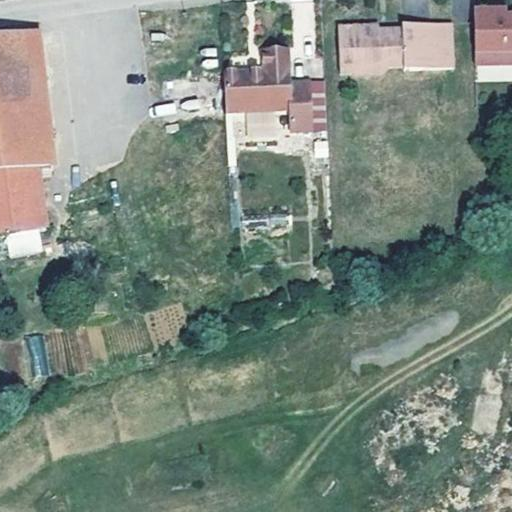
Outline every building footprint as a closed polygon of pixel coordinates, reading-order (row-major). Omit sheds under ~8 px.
[(505,23),(472,25),(474,77),(511,75),(511,29),(506,29),(505,23)] [(452,25),(431,26),(402,26),(402,31),(379,32),(379,27),(338,29),(339,74),(352,74),(352,77),(381,76),(388,68),(403,68),(404,71),(433,70),(454,70),(452,25)] [(44,257),(42,242),(41,234),(47,234),(39,174),(54,172),(37,33),(0,37),(0,240),(6,240),(7,248),(8,261),(44,257)] [(265,77),(225,79),(227,119),(289,116),(290,140),(312,139),(310,90),(289,91),(288,56),(264,57),(265,77)] [(221,210),(190,210),(190,240),(221,240),(221,210)]
